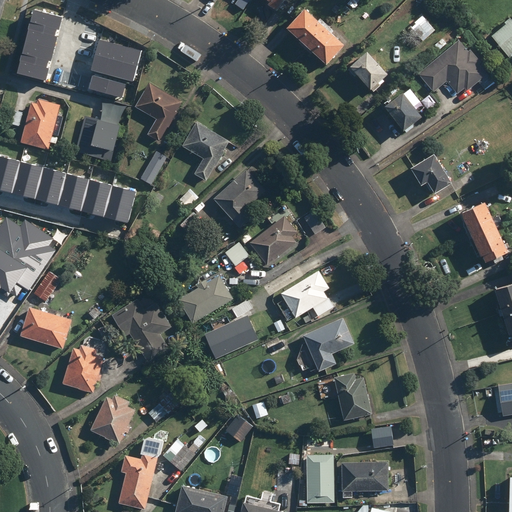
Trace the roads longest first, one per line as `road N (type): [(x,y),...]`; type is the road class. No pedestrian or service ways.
road 1 (residential): [(453,511),(432,362),(376,227),(326,152),(262,88),(190,31),(130,0)]
road 2 (residential): [(50,511),(41,456),(0,393)]
